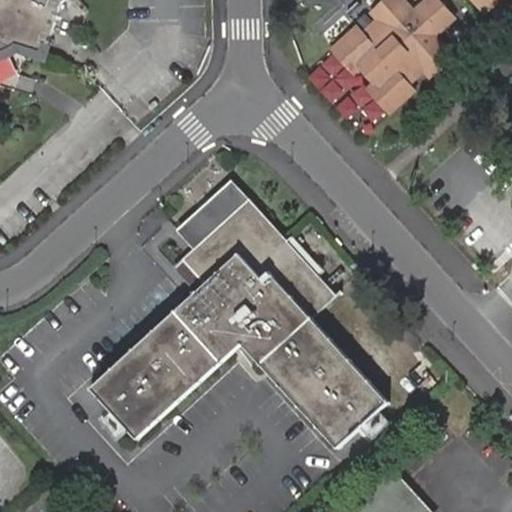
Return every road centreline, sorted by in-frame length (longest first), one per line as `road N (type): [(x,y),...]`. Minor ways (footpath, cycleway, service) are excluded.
road 1 (unclassified): [(248,84),(511,368)]
road 2 (unclassified): [(0,292),(31,276),(248,84)]
